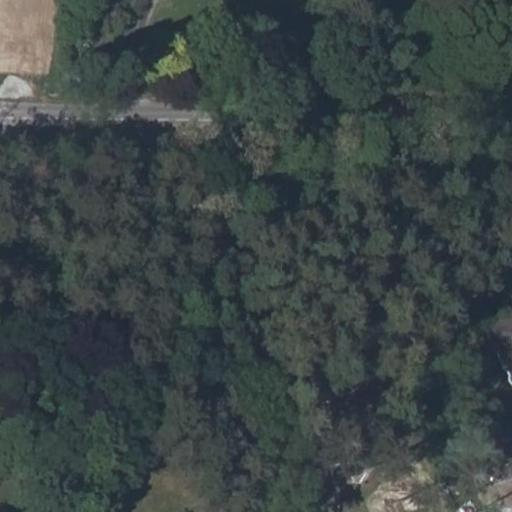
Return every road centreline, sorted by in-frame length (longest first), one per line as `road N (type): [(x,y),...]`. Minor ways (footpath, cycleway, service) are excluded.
road 1 (secondary): [(0,117),(511,119)]
road 2 (track): [(104,118),(30,266),(0,305)]
